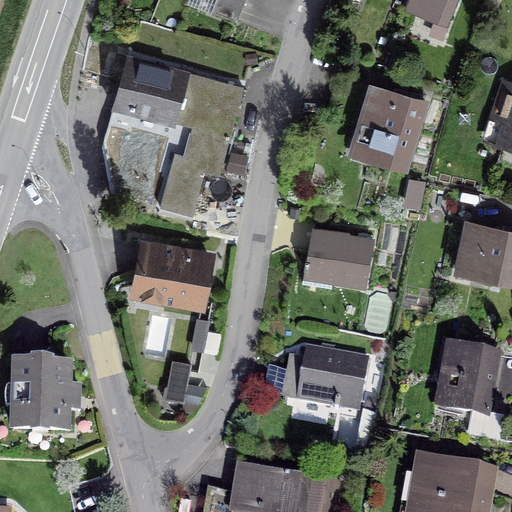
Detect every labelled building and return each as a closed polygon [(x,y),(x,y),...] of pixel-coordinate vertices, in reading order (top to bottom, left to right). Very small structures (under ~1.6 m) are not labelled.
[(245,0),(217,0),(213,11),(237,21),(245,0)] [(408,0),(406,7),(438,20),(432,34),(441,38),(456,0),(408,0)] [(243,88),(127,56),(113,107),(134,113),(135,110),(211,130),(203,161),(175,153),(160,207),(193,215),(204,175),(200,174),(201,170),(219,175),(243,88)] [(511,147),(511,82),(491,140),(511,147)] [(381,161),(405,168),(425,101),(372,85),(354,146),(374,151),(370,163),(380,166),(381,161)] [(458,271),(511,282),(511,232),(469,223),(458,271)] [(332,280),(364,286),(372,241),(341,236),(341,234),(313,229),(308,260),(306,260),(304,269),(305,269),(302,283),(331,287),(332,280)] [(209,256),(145,245),(138,285),(161,289),(160,296),(200,304),(209,256)] [(193,348),(215,349),(216,317),(195,316),(193,348)] [(446,408),(486,414),(497,355),(449,347),(444,379),(451,380),(446,408)] [(265,392),(360,409),(369,360),(306,348),(302,374),(269,368),(265,392)] [(190,364),(174,361),(169,387),(165,387),(163,398),(183,402),(190,364)] [(16,366),(14,429),(33,429),(33,426),(48,427),(48,430),(67,430),(68,410),(76,410),(77,388),(68,388),(69,367),(52,367),(52,363),(33,362),(33,366),(16,366)] [(488,511),(491,495),(481,493),(486,469),(419,457),(415,477),(420,478),(414,511),(488,511)] [(331,511),(336,483),(269,471),(269,468),(240,463),(234,498),(227,496),(227,494),(210,491),(205,511),(331,511)]
